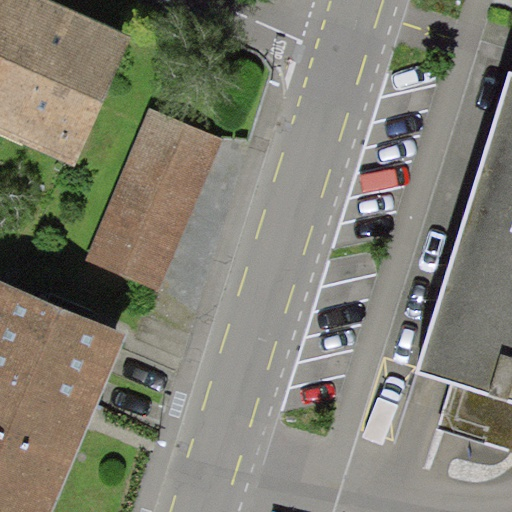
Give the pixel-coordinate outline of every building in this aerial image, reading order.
[(63,0),(0,0),(0,127),(74,159),(130,28),(63,0)] [(511,81),(422,363),(511,391),(511,81)] [(157,105),(92,262),(155,288),(221,132),(157,105)] [(0,467),(59,492),(125,332),(4,282),(0,292),(0,467)] [(0,511),(50,511),(59,492),(0,467),(0,511)]
